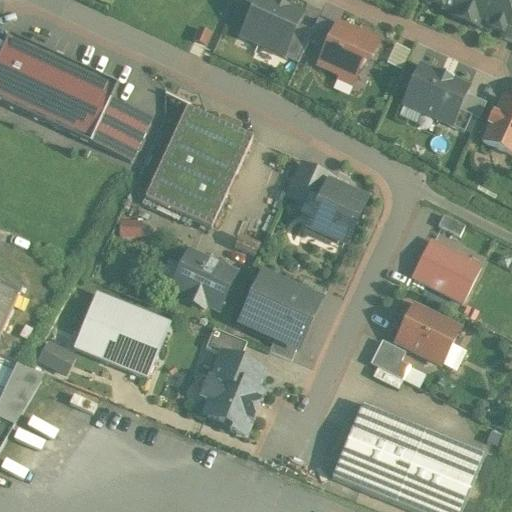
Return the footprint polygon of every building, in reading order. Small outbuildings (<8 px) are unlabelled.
[(286,8),(268,0),(258,0),(242,37),(264,47),(269,54),(278,53),(282,55),(283,56),(297,26),(301,18),(287,11),(286,8)] [(464,23),(476,0),(429,0),(429,3),(454,14),(452,18),(464,23)] [(511,0),(476,0),(464,23),(477,29),(479,25),(503,36),(504,37),(511,19),(511,0)] [(511,19),(504,37),(503,36),(502,40),(511,44),(511,19)] [(336,29),(318,21),(312,33),(307,45),(325,53),(336,29)] [(312,33),(297,26),(283,56),(282,55),(281,58),(297,66),(307,45),(312,33)] [(350,36),(337,30),(339,27),(337,26),(336,29),(325,53),(318,67),(353,83),(365,58),(371,61),(380,42),(361,33),(358,39),(350,35),(350,36)] [(0,55),(0,59),(108,108),(110,103),(117,87),(8,37),(0,55)] [(108,108),(0,59),(0,80),(100,125),(108,108)] [(436,76),(420,69),(403,106),(450,127),(451,127),(458,113),(465,96),(468,90),(452,84),(453,81),(437,74),(436,76)] [(100,125),(0,80),(0,104),(90,146),(100,125)] [(484,105),(465,96),(458,113),(471,119),(477,121),(484,105)] [(511,104),(502,100),(494,116),(493,115),(488,127),(489,128),(482,144),(485,145),(489,147),(511,157),(511,104)] [(150,121),(110,103),(108,108),(100,125),(90,146),(89,147),(90,147),(130,165),(150,121)] [(186,111),(145,202),(211,232),(252,141),(239,135),(216,125),(186,111)] [(458,113),(451,127),(450,127),(449,128),(464,135),(471,119),(458,113)] [(220,118),(216,125),(239,135),(241,128),(240,126),(223,117),(220,118)] [(332,181),(299,166),(284,199),(304,208),(308,198),(320,203),(328,188),(329,188),(332,181)] [(329,188),(328,188),(320,203),(308,230),(346,247),(365,205),(329,188)] [(465,229),(443,218),(438,229),(459,240),(465,229)] [(481,270),(430,244),(412,281),(462,306),(481,270)] [(235,277),(188,255),(171,291),(185,297),(183,302),(203,312),(205,307),(219,313),(235,277)] [(320,305),(262,278),(240,326),(274,341),(296,351),(298,352),(320,305)] [(0,337),(22,289),(0,279),(0,337)] [(170,327),(96,296),(73,352),(147,382),(170,327)] [(460,332),(414,309),(405,325),(406,325),(403,326),(404,329),(403,329),(395,346),(441,368),(452,348),(460,332)] [(246,345),(213,332),(205,351),(222,358),(222,356),(239,363),(246,345)] [(296,351),(274,341),(269,354),(291,364),(296,351)] [(405,356),(382,344),(370,367),(402,383),(409,369),(400,365),(405,356)] [(66,354),(49,345),(40,365),(55,373),(66,354)] [(452,348),(441,368),(455,374),(465,354),(452,348)] [(239,363),(222,356),(222,358),(213,380),(210,379),(203,396),(205,402),(210,404),(205,417),(227,426),(229,432),(244,438),(262,395),(255,392),(263,373),(239,363)] [(16,366),(0,399),(0,420),(14,427),(43,378),(16,366)] [(462,511),(485,458),(362,407),(331,482),(404,511),(462,511)]
